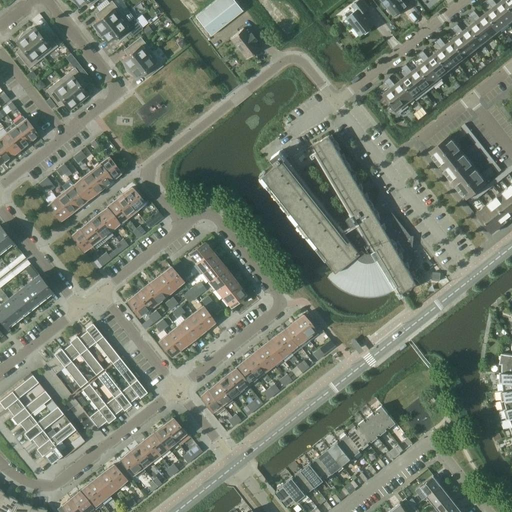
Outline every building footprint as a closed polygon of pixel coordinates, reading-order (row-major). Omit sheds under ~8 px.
[(95,28),(98,35),(123,15),(112,1),(113,1),(113,0),(95,14),(95,15),(98,13),(101,17),(93,24),(96,27),(95,28)] [(234,0),(215,0),(195,16),(211,35),(242,10),(234,0)] [(361,35),(373,25),(363,12),(368,8),(360,0),(358,0),(352,5),(356,10),(347,17),(361,35)] [(403,0),(381,0),(383,2),(381,3),(385,8),(386,7),(394,16),(397,13),(398,14),(404,9),(404,8),(407,5),(403,0)] [(492,8),(486,13),(499,29),(507,22),(489,0),(486,0),(485,1),(485,2),(486,1),(492,8)] [(489,0),(507,22),(511,18),(511,11),(503,0),(502,0),(497,5),(492,0),(489,0)] [(511,0),(503,0),(511,11),(511,0)] [(499,29),(486,13),(480,18),(474,11),(475,9),(471,12),(490,36),(499,29)] [(490,36),(471,12),(468,15),(469,14),(475,22),(469,27),(482,42),(490,36)] [(119,40),(117,42),(117,43),(135,28),(134,29),(123,15),(98,35),(104,39),(105,39),(108,42),(116,36),(119,40)] [(482,42),(469,27),(463,32),(457,24),(458,23),(454,25),(473,49),(482,42)] [(459,35),(452,40),(465,56),(473,49),(454,25),(451,28),(452,27),(459,35)] [(148,26),(143,30),(147,36),(153,31),(148,26)] [(43,29),(43,30),(45,31),(41,35),(34,27),(31,29),(30,29),(23,32),(43,57),(56,46),(57,47),(58,47),(43,28),(43,29)] [(246,59),(259,48),(254,41),(257,39),(250,31),(248,33),(243,28),(230,38),(246,59)] [(15,51),(24,62),(30,69),(30,68),(29,67),(43,57),(23,32),(18,38),(19,39),(16,41),(22,50),(18,53),(16,50),(15,51)] [(124,51),(124,50),(126,49),(130,53),(122,60),(124,63),(123,64),(127,71),(151,51),(141,37),(142,37),(141,36),(123,51),(124,51)] [(465,56),(452,40),(446,45),(440,37),(441,36),(437,39),(456,63),(465,56)] [(456,63),(437,39),(434,42),(435,41),(441,49),(435,54),(447,69),(456,63)] [(447,69),(435,54),(429,59),(423,51),(424,50),(424,49),(420,52),(442,80),(442,79),(439,76),(447,69)] [(164,64),(163,64),(162,65),(151,51),(127,71),(133,76),(134,75),(136,78),(144,72),(148,76),(145,78),(145,79),(164,64)] [(442,80),(420,52),(417,55),(418,54),(424,62),(418,67),(433,86),(442,80)] [(433,86),(418,67),(412,72),(406,64),(407,63),(403,66),(425,93),(433,86)] [(74,68),(60,79),(80,104),(85,97),(84,97),(87,94),(81,86),(85,82),(87,85),(88,85),(86,82),(91,78),(83,69),(78,73),(74,66),(73,67),(74,68)] [(407,75),(401,80),(416,100),(425,93),(403,66),(400,68),(400,69),(401,68),(407,75)] [(416,100),(401,80),(395,85),(389,78),(390,77),(390,76),(386,79),(408,107),(408,106),(406,102),(413,96),(416,100)] [(80,104),(60,79),(47,89),(46,88),(45,89),(60,107),(58,104),(63,100),(69,109),(72,106),(73,107),(80,104)] [(408,107),(386,79),(383,82),(384,81),(390,89),(384,94),(399,114),(408,107)] [(10,98),(5,92),(1,95),(6,101),(10,98)] [(52,109),(56,106),(49,98),(45,101),(52,109)] [(12,110),(16,107),(12,101),(8,104),(12,110)] [(14,122),(28,140),(37,133),(22,115),(14,122)] [(5,128),(8,131),(20,147),(28,140),(14,122),(5,128)] [(0,137),(0,139),(11,154),(20,147),(8,131),(0,137)] [(336,269),(329,275),(330,277),(333,280),(336,282),(339,285),(341,286),(342,287),(345,288),(347,290),(351,291),(355,293),(359,294),(363,294),(367,295),(369,295),(373,295),(376,294),(380,294),(382,293),(385,292),(388,291),(390,290),(394,289),(395,288),(394,287),(396,286),(398,289),(413,276),(408,272),(413,263),(416,256),(411,255),(412,244),(412,236),(407,237),(405,237),(405,236),(404,234),(408,233),(401,224),(390,211),(386,218),(376,215),(377,214),(329,134),(314,144),(317,150),(315,151),(316,152),(318,151),(354,213),(347,217),(351,225),(356,222),(357,225),(356,225),(355,226),(354,227),(352,228),(352,229),(351,230),(350,231),(349,232),(349,234),(348,236),(337,222),(334,224),(325,212),(328,210),(316,195),(313,197),(309,191),(311,189),(300,175),(297,177),(283,159),(286,157),(280,150),(271,157),(276,164),(263,174),(328,257),(327,258),(336,269)] [(429,152),(441,167),(462,151),(450,136),(429,152)] [(0,139),(0,156),(3,160),(11,154),(0,139)] [(99,145),(94,139),(90,142),(95,148),(99,145)] [(81,149),(77,153),(82,159),(86,156),(81,149)] [(441,167),(453,182),(474,166),(462,151),(441,167)] [(82,159),(77,153),(73,156),(78,162),(82,159)] [(108,156),(99,163),(111,179),(120,172),(108,156)] [(69,169),(64,163),(60,166),(65,172),(69,169)] [(99,163),(91,170),(103,185),(111,179),(99,163)] [(61,175),(65,172),(60,166),(56,169),(61,175)] [(453,182),(466,198),(486,182),(474,166),(453,182)] [(91,170),(82,176),(95,192),(103,185),(91,170)] [(43,179),(48,186),(52,182),(47,176),(43,179)] [(82,176),(74,183),(86,199),(95,192),(82,176)] [(43,179),(39,182),(44,189),(48,186),(43,179)] [(74,183),(65,190),(78,206),(86,199),(74,183)] [(511,183),(500,194),(511,209),(511,183)] [(123,193),(135,209),(144,202),(132,186),(123,193)] [(65,190),(57,197),(69,212),(78,206),(65,190)] [(114,200),(127,216),(135,209),(123,193),(114,200)] [(475,194),(467,200),(470,204),(478,197),(475,194)] [(511,209),(500,194),(485,206),(501,226),(511,217),(511,209)] [(69,212),(57,197),(48,204),(60,219),(69,212)] [(106,207),(118,222),(127,216),(114,200),(106,207)] [(501,226),(485,206),(477,212),(493,232),(501,226)] [(98,213),(110,229),(118,222),(106,207),(98,213)] [(89,220),(101,236),(110,229),(98,213),(89,220)] [(150,217),(154,223),(158,220),(153,214),(150,217)] [(81,227),(93,242),(101,236),(89,220),(81,227)] [(0,252),(14,242),(0,224),(0,252)] [(140,224),(136,228),(141,234),(145,231),(140,224)] [(84,249),(93,242),(81,227),(72,234),(84,249)] [(137,237),(141,234),(136,228),(132,231),(137,237)] [(119,241),(124,247),(128,244),(123,238),(119,241)] [(120,250),(124,247),(119,241),(115,244),(120,250)] [(189,254),(196,262),(212,250),(205,241),(189,254)] [(196,262),(203,271),(218,258),(212,250),(196,262)] [(107,261),(111,258),(106,251),(102,254),(107,261)] [(107,261),(102,254),(98,257),(103,264),(107,261)] [(209,279),(225,267),(218,258),(203,271),(209,279)] [(162,272),(174,288),(183,281),(170,265),(162,272)] [(184,265),(178,270),(181,274),(188,269),(184,265)] [(216,288),(232,275),(225,267),(209,279),(216,288)] [(191,273),(188,269),(181,274),(184,278),(191,273)] [(153,279),(165,294),(174,288),(162,272),(153,279)] [(440,280),(440,272),(433,272),(432,279),(440,280)] [(53,291),(39,273),(24,286),(38,303),(53,291)] [(223,296),(239,284),(232,275),(216,288),(223,296)] [(153,279),(145,286),(157,301),(165,294),(153,279)] [(198,288),(203,285),(199,281),(195,284),(192,287),(189,289),(192,293),(198,288)] [(246,293),(239,284),(223,296),(230,305),(246,293)] [(206,289),(203,285),(198,288),(192,293),(195,297),(198,295),(202,292),(206,289)] [(38,303),(24,286),(8,298),(22,316),(38,303)] [(145,286),(136,292),(148,308),(157,301),(145,286)] [(186,298),(192,293),(189,289),(183,294),(186,298)] [(148,308),(136,292),(127,299),(140,315),(148,308)] [(186,298),(187,299),(189,302),(195,297),(192,293),(186,298)] [(173,296),(169,299),(174,305),(178,302),(173,296)] [(22,316),(8,298),(0,304),(0,318),(7,328),(22,316)] [(165,302),(170,309),(174,305),(169,299),(165,302)] [(211,299),(205,304),(208,308),(214,303),(211,299)] [(217,307),(214,303),(208,308),(211,312),(217,307)] [(185,311),(180,305),(176,308),(181,314),(185,311)] [(202,305),(193,312),(206,328),(214,321),(202,305)] [(177,317),(181,314),(176,308),(172,311),(177,317)] [(156,309),(152,313),(157,319),(161,316),(156,309)] [(193,312),(185,319),(197,334),(206,328),(193,312)] [(148,316),(153,322),(157,319),(152,313),(148,316)] [(303,313),(294,320),(306,336),(310,340),(318,333),(315,329),(303,313)] [(168,324),(163,318),(159,321),(164,327),(168,324)] [(176,325),(189,341),(197,334),(185,319),(176,325)] [(306,336),(294,320),(286,327),(298,343),(301,347),(310,340),(306,336)] [(164,327),(159,321),(155,324),(160,331),(164,327)] [(78,337),(87,348),(96,341),(113,363),(120,357),(93,322),(85,328),(87,330),(78,337)] [(168,332),(180,348),(189,341),(176,325),(168,332)] [(301,347),(298,343),(286,327),(277,334),(289,350),(293,354),(301,347)] [(171,355),(180,348),(168,332),(159,339),(171,355)] [(269,341),(281,356),(289,350),(277,334),(269,341)] [(63,349),(71,360),(80,354),(96,374),(103,368),(87,348),(78,337),(77,335),(69,341),(71,343),(63,349)] [(350,342),(355,349),(357,348),(361,345),(355,338),(350,342)] [(260,347),(272,363),(281,356),(269,341),(260,347)] [(321,346),(317,349),(322,356),(326,353),(321,346)] [(55,355),(46,362),(55,373),(64,366),(80,387),(88,381),(71,360),(63,349),(61,347),(54,353),(55,355)] [(264,370),(272,363),(260,347),(252,354),(264,370)] [(322,356),(317,349),(313,352),(318,359),(322,356)] [(511,354),(501,353),(499,364),(498,364),(497,373),(499,373),(511,373),(511,354)] [(255,376),(264,370),(252,354),(243,361),(255,376)] [(121,391),(130,402),(138,395),(140,397),(147,391),(120,357),(113,363),(130,384),(121,391)] [(304,360),(300,363),(305,369),(309,366),(304,360)] [(247,383),(255,376),(243,361),(235,367),(247,383)] [(305,369),(300,363),(296,366),(301,372),(305,369)] [(226,374),(238,390),(247,383),(235,367),(226,374)] [(106,403),(114,414),(122,408),(124,410),(131,404),(130,402),(121,391),(105,371),(98,376),(114,397),(106,403)] [(18,398),(38,381),(32,374),(31,375),(29,373),(23,378),(25,380),(0,399),(0,401),(5,408),(7,406),(13,415),(24,406),(18,398)] [(283,376),(288,382),(292,379),(287,373),(283,376)] [(511,373),(499,373),(499,382),(498,383),(499,392),(500,392),(511,390),(511,373)] [(218,381),(230,397),(238,390),(226,374),(218,381)] [(288,382),(283,376),(279,379),(284,386),(288,382)] [(221,403),(230,397),(218,381),(209,387),(221,403)] [(70,382),(66,386),(72,393),(76,390),(70,382)] [(89,416),(98,427),(107,420),(108,422),(116,416),(114,414),(106,403),(94,389),(90,384),(90,383),(82,389),(98,409),(89,416)] [(271,396),(275,393),(270,386),(266,390),(271,396)] [(201,394),(213,410),(221,403),(209,387),(201,394)] [(45,390),(24,406),(13,415),(11,416),(17,424),(19,422),(26,430),(37,422),(30,413),(51,397),(45,390)] [(271,396),(266,390),(262,393),(267,399),(271,396)] [(511,390),(500,392),(501,401),(500,401),(502,411),(503,410),(511,408),(511,390)] [(254,409),(258,406),(253,400),(249,403),(254,409)] [(254,409),(249,403),(245,406),(250,412),(254,409)] [(373,411),(387,429),(387,428),(386,427),(389,425),(390,426),(396,421),(382,404),(376,409),(377,410),(374,412),(373,411)] [(37,422),(26,430),(24,432),(30,439),(32,438),(38,446),(49,437),(43,429),(63,413),(57,405),(37,422)] [(511,408),(503,410),(506,419),(505,420),(508,429),(510,428),(511,427),(511,408)] [(364,419),(378,436),(378,435),(377,434),(380,432),(381,433),(387,429),(373,411),(367,416),(368,417),(365,419),(364,418),(364,419)] [(236,413),(232,416),(237,423),(241,419),(236,413)] [(228,419),(233,426),(237,423),(232,416),(228,419)] [(164,424),(176,439),(180,444),(190,436),(184,428),(182,429),(172,417),(164,424)] [(355,426),(369,443),(369,442),(368,441),(371,439),(372,440),(378,436),(364,419),(358,423),(359,424),(356,426),(355,425),(355,426)] [(55,445),(76,429),(70,421),(49,437),(38,446),(36,448),(42,455),(44,454),(51,463),(62,454),(64,456),(85,440),(84,440),(64,456),(55,445)] [(164,424),(155,430),(168,446),(176,439),(164,424)] [(346,433),(360,450),(359,448),(362,446),(363,448),(369,443),(355,426),(349,430),(350,432),(347,434),(347,432),(346,433)] [(147,437),(159,453),(168,446),(155,430),(147,437)] [(337,440),(351,457),(350,455),(353,453),(354,455),(360,450),(346,433),(340,437),(341,439),(339,441),(338,439),(337,440)] [(147,437),(138,444),(151,459),(159,453),(147,437)] [(328,447),(342,464),(341,462),(344,460),(345,462),(351,457),(337,440),(331,444),(332,446),(330,448),(329,447),(328,447)] [(130,450),(142,466),(151,459),(138,444),(130,450)] [(197,444),(186,453),(191,459),(202,451),(197,444)] [(319,454),(333,471),(332,470),(335,468),(336,469),(342,464),(328,447),(322,452),(323,453),(321,455),(320,454),(319,454)] [(133,473),(142,466),(130,450),(121,457),(133,473)] [(191,459),(186,453),(182,456),(187,462),(191,459)] [(310,461),(324,478),(323,477),(326,475),(327,476),(333,471),(319,454),(313,459),(314,460),(312,462),(311,461),(310,461)] [(301,468),(315,486),(315,485),(314,484),(317,482),(318,483),(324,478),(310,461),(304,466),(305,467),(303,469),(302,468),(301,468)] [(105,470),(117,486),(126,479),(113,463),(105,470)] [(173,463),(169,466),(174,472),(178,469),(173,463)] [(174,472),(169,466),(166,469),(171,475),(174,472)] [(292,475),(306,493),(306,492),(305,491),(308,489),(309,490),(315,486),(301,468),(295,473),(296,474),(294,476),(293,475),(292,475)] [(105,470),(96,477),(109,493),(117,486),(105,470)] [(283,482),(297,500),(297,499),(296,498),(299,496),(300,497),(306,493),(292,475),(286,480),(287,481),(285,483),(284,482),(283,482)] [(427,495),(441,484),(434,475),(416,489),(423,498),(427,495)] [(157,486),(161,482),(156,476),(153,479),(157,486)] [(88,484),(100,499),(109,493),(96,477),(88,484)] [(157,486),(153,479),(149,482),(154,489),(157,486)] [(278,488),(275,491),(287,506),(290,503),(291,504),(297,500),(283,482),(277,487),(278,488)] [(88,484),(79,490),(92,506),(100,499),(88,484)] [(434,504),(448,493),(441,484),(427,495),(434,504)] [(71,497),(82,511),(90,511),(94,509),(92,506),(79,490),(71,497)] [(0,511),(10,511),(16,501),(17,499),(9,494),(8,496),(3,493),(0,496),(0,511)] [(433,511),(442,511),(455,502),(448,493),(434,504),(430,507),(433,511)] [(132,505),(136,502),(131,496),(127,499),(132,505)] [(82,511),(71,497),(62,504),(63,505),(58,509),(60,511),(82,511)] [(132,505),(127,499),(123,502),(128,509),(132,505)] [(405,503),(410,509),(414,506),(409,500),(405,503)] [(29,511),(31,506),(32,504),(23,501),(22,503),(16,501),(10,511),(29,511)] [(408,511),(400,501),(391,508),(393,511),(408,511)] [(461,511),(462,511),(455,502),(442,511),(461,511)]
